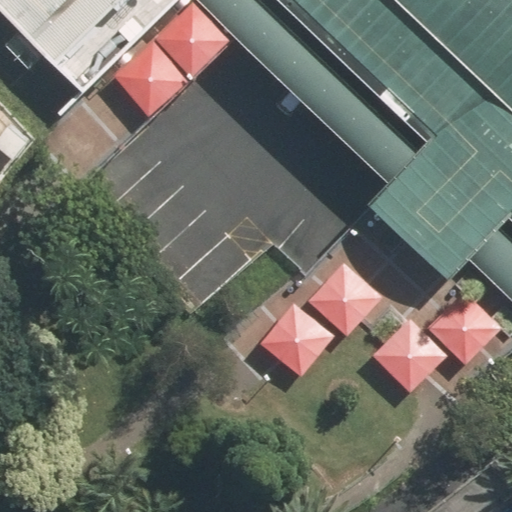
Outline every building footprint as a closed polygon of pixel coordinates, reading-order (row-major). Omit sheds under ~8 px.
[(182,0),(0,0),(0,6),(95,94),(182,0)] [(511,228),(511,0),(278,0),(381,100),(449,167),(511,228)] [(0,129),(0,193),(32,157),(0,129)] [(335,247),(300,289),(349,330),(384,288),(335,247)] [(464,277),(425,317),(468,358),(506,318),(464,277)] [(297,294),(259,340),(299,374),(338,328),(297,294)] [(411,305),(369,347),(411,391),(454,349),(411,305)] [(511,511),(511,470),(500,456),(429,511),(511,511)]
